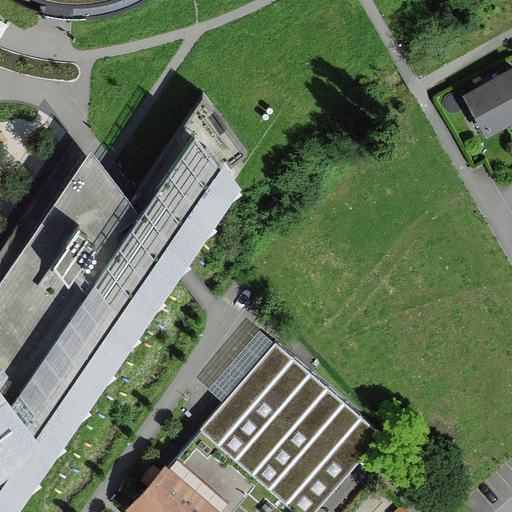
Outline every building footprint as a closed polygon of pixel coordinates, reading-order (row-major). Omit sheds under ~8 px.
[(42,0),(41,11),(58,14),(72,16),(144,0),(143,0),(42,0)] [(511,87),(503,71),(453,99),(476,141),(511,120),(511,87)] [(0,511),(177,263),(181,256),(243,169),(185,99),(128,181),(122,190),(109,208),(64,155),(0,247),(0,511)] [(275,328),(204,420),(306,505),(370,418),(275,328)] [(204,420),(126,511),(313,511),(306,505),(204,420)]
